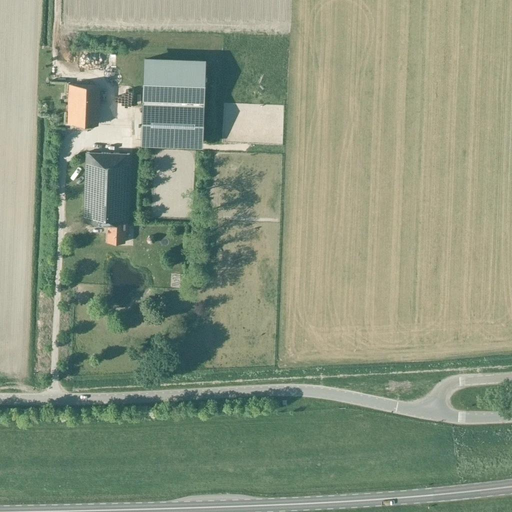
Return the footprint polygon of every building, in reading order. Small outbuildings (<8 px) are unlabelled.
[(145,130),(145,140),(202,142),(205,61),(144,59),(142,130),(145,130)] [(69,84),(68,123),(84,124),(85,113),(77,113),(78,84),(69,84)] [(77,113),(85,113),(84,124),(85,124),(94,124),(96,85),(78,84),(77,113)] [(84,221),(109,222),(110,212),(129,213),(131,154),(87,152),(84,221)] [(110,212),(109,222),(109,240),(125,241),(126,230),(128,230),(129,213),(110,212)]
